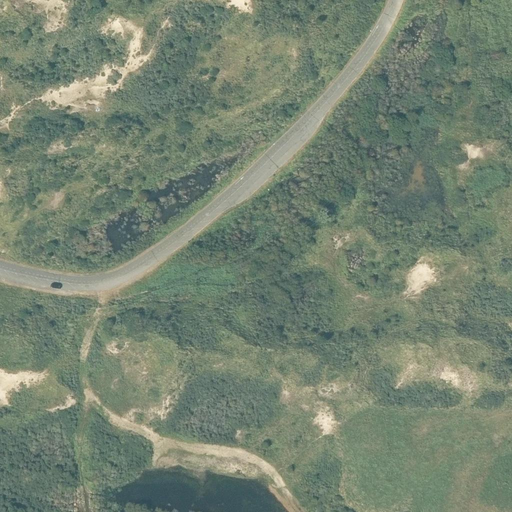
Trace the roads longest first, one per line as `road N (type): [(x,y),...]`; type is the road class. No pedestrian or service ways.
road 1 (tertiary): [(0,265),(89,281),(159,251),(317,106),(392,0)]
road 2 (track): [(300,511),(257,460),(162,443),(96,407),(82,361),(104,279)]
